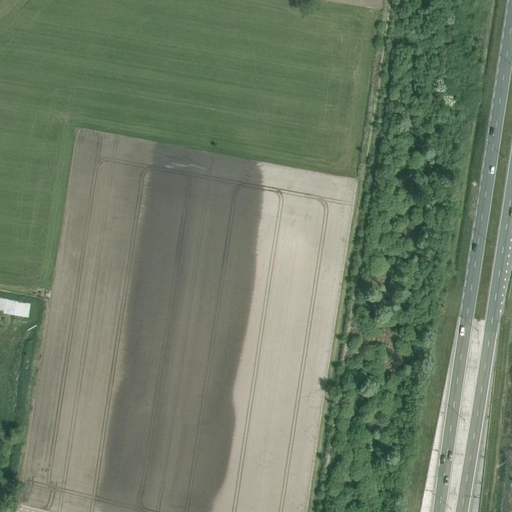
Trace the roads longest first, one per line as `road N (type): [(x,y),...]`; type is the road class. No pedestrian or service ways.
road 1 (primary): [(511,26),(438,511)]
road 2 (primary): [(461,511),(511,187)]
